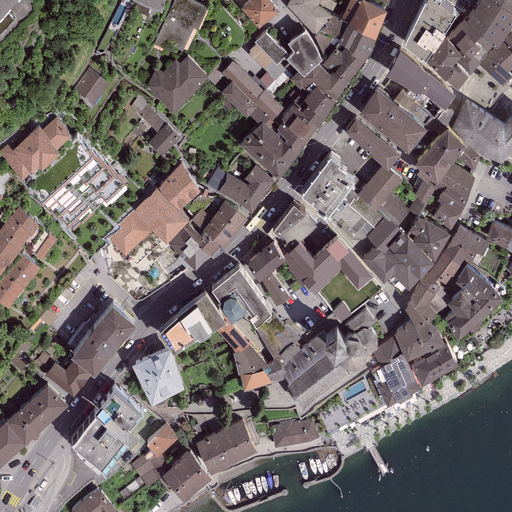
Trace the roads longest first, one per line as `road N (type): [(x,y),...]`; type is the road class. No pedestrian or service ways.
road 1 (primary): [(48,441),(147,319),(232,249),(288,182)]
road 2 (primary): [(288,182),(374,60),(404,0)]
road 3 (residential): [(288,182),(401,297)]
